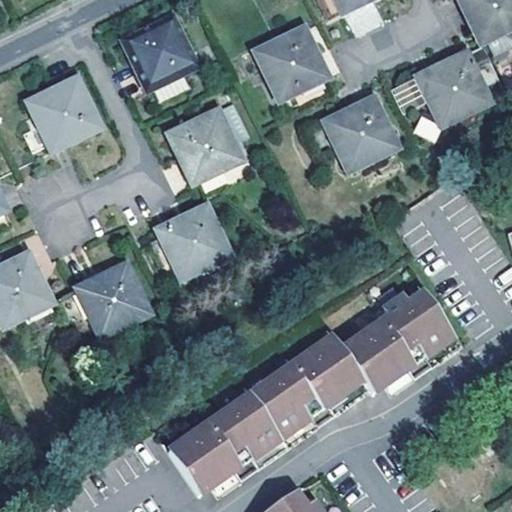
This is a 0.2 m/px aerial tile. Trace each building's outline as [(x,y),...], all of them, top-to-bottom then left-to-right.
[(333,0),(340,14),(364,3),(369,0),(333,0)] [(511,0),(458,0),(469,21),(481,45),(490,62),(497,60),(499,58),(500,53),(511,47),(511,44),(511,36),(509,30),(511,28),(511,0)] [(344,17),(356,38),(383,23),(371,2),(344,17)] [(171,22),(125,45),(135,65),(149,93),(195,70),(171,22)] [(303,33),(256,56),(280,103),(326,80),(313,55),(303,33)] [(440,70),(401,89),(408,102),(405,104),(410,116),(431,106),(441,126),(487,103),(466,57),(440,70)] [(76,82),(30,104),(53,151),(74,141),(99,128),(76,82)] [(401,89),(391,94),(403,120),(410,116),(405,104),(408,102),(401,89)] [(350,114),(325,126),(347,173),(394,149),(372,103),(350,114)] [(183,162),(194,185),(240,162),(216,115),(170,138),(183,162)] [(180,223),(158,234),(181,281),(230,257),(206,211),(180,223)] [(0,319),(4,328),(51,304),(35,271),(29,259),(0,272),(0,319)] [(97,281),(78,291),(102,337),(149,314),(125,268),(97,281)] [(260,471),(320,431),(313,421),(322,415),(330,409),(336,419),(374,394),(375,396),(421,366),(429,361),(436,370),(467,349),(430,295),(416,306),(412,299),(390,314),(394,322),(347,354),(338,340),(171,454),(200,497),(245,467),(253,461),(260,471)] [(321,511),(316,504),(309,509),(299,495),(273,511),(321,511)]
